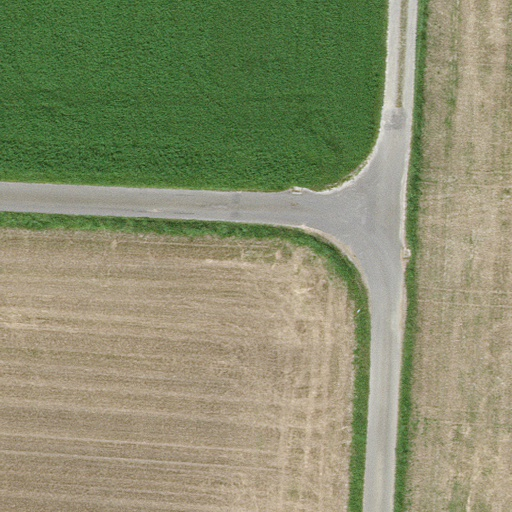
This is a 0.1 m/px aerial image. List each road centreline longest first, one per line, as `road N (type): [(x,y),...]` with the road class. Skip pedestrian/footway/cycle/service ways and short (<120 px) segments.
road 1 (track): [(0,202),(397,222)]
road 2 (track): [(384,511),(397,222)]
road 3 (track): [(397,222),(408,0)]
